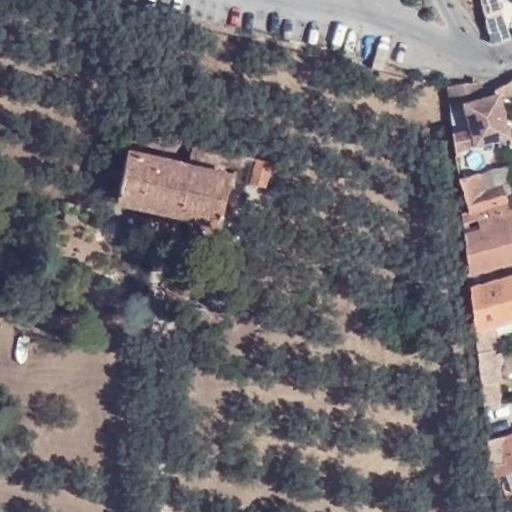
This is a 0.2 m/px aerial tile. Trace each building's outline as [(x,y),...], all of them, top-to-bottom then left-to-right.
[(479,0),(489,41),(506,36),(495,0),(479,0)] [(494,93),(495,98),(511,92),(511,78),(493,88),(494,93)] [(477,81),(446,87),(453,151),(506,135),(495,98),(494,93),(481,98),(477,81)] [(234,187),(242,154),(193,142),(187,163),(109,143),(99,182),(118,187),(115,199),(199,219),(213,169),(204,166),(207,157),(224,161),(218,184),(234,187)] [(511,162),(457,179),(464,202),(460,204),(462,223),(481,217),(511,208),(511,162)] [(484,229),(464,235),(468,274),(511,260),(511,209),(511,208),(481,217),(484,229)] [(511,276),(470,288),(477,343),(494,338),(494,336),(491,324),(511,318),(511,276)] [(511,318),(491,324),(494,336),(511,330),(511,318)] [(494,350),(478,352),(485,408),(498,404),(495,380),(497,379),(494,350)] [(511,432),(488,440),(490,467),(501,464),(503,473),(511,470),(511,432)]
